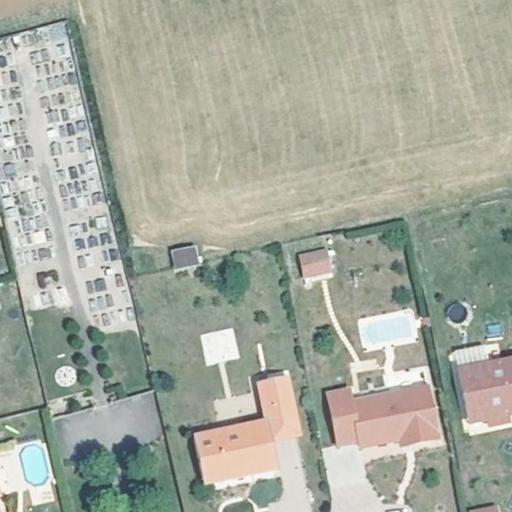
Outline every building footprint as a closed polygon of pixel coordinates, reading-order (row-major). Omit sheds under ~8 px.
[(67,24),(0,37),(0,78),(2,78),(0,66),(0,65),(21,61),(21,64),(70,54),(74,73),(77,72),(67,24)] [(19,118),(14,105),(2,109),(0,103),(0,140),(3,149),(21,142),(12,120),(19,118)] [(66,211),(104,200),(93,161),(77,166),(80,178),(59,184),(66,211)] [(29,191),(18,197),(33,228),(45,222),(29,191)] [(71,224),(88,318),(101,316),(102,322),(131,317),(113,216),(71,224)] [(327,259),(323,235),(298,240),(302,263),(327,259)] [(196,236),(177,240),(180,255),(200,251),(196,236)] [(511,348),(457,360),(467,406),(486,404),(488,414),(508,411),(506,398),(511,397),(511,348)] [(254,373),(261,410),(293,404),(285,367),(254,373)] [(364,434),(403,427),(419,423),(420,432),(441,427),(431,373),(359,387),(356,375),(332,379),(343,433),(363,429),(364,434)] [(297,424),(293,404),(261,410),(266,432),(297,424)] [(271,457),(266,432),(261,410),(189,425),(198,472),(271,457)] [(419,423),(403,427),(404,434),(420,432),(419,423)] [(469,511),(485,511),(483,499),(467,502),(469,511)]
